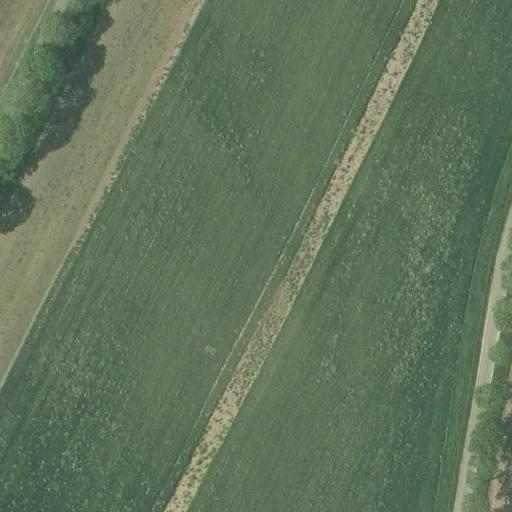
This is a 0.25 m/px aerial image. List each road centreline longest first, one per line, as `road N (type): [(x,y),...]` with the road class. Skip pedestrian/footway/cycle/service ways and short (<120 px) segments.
road 1 (unclassified): [(458,511),(511,209)]
road 2 (unclassified): [(0,133),(65,0)]
